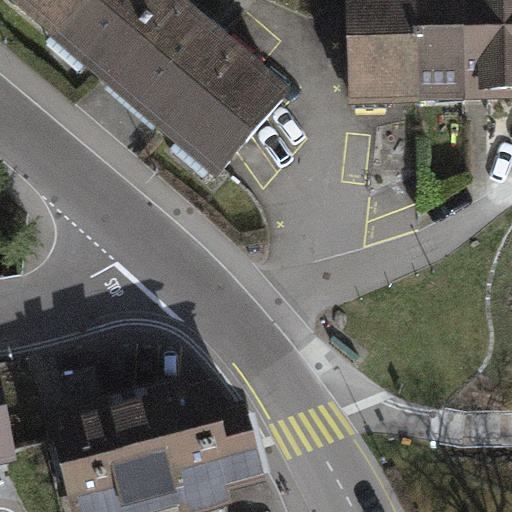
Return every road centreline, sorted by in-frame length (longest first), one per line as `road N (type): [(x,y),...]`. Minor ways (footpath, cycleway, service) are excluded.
road 1 (secondary): [(155,251),(271,367),(313,428),(353,511)]
road 2 (secondary): [(0,114),(155,251)]
road 3 (residential): [(155,251),(124,274),(0,312)]
